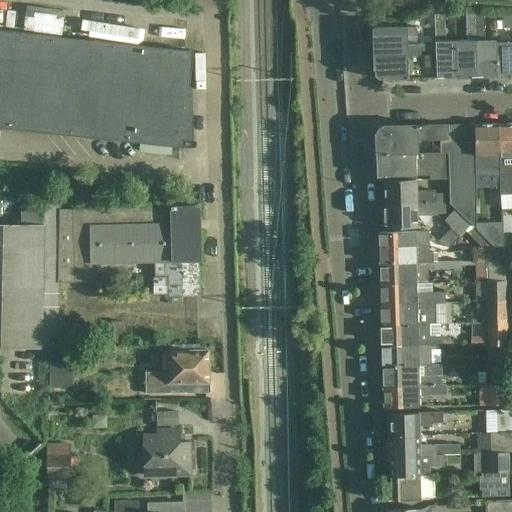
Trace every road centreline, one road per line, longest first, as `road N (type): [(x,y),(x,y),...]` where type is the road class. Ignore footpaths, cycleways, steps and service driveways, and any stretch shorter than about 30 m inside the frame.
road 1 (unclassified): [(213,511),(206,0)]
road 2 (residential): [(340,265),(322,0)]
road 3 (residential): [(360,511),(340,265)]
road 4 (residential): [(340,265),(355,261),(366,244),(356,105)]
road 5 (residential): [(356,105),(511,102)]
